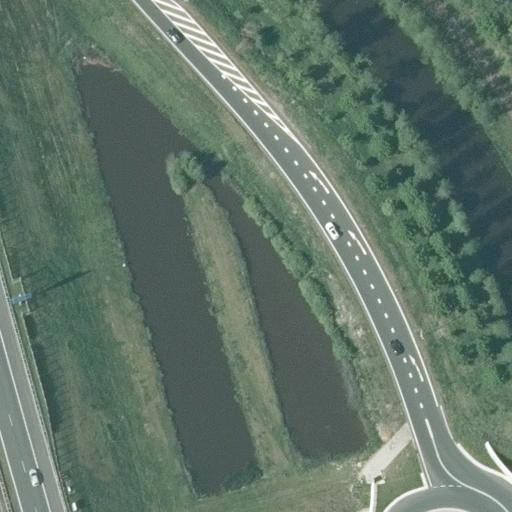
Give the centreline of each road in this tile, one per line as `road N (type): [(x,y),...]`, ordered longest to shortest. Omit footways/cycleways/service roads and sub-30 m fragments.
road 1 (motorway): [(413,408),(383,329),(310,202),(217,82),(140,0)]
road 2 (motorway): [(34,511),(0,381)]
